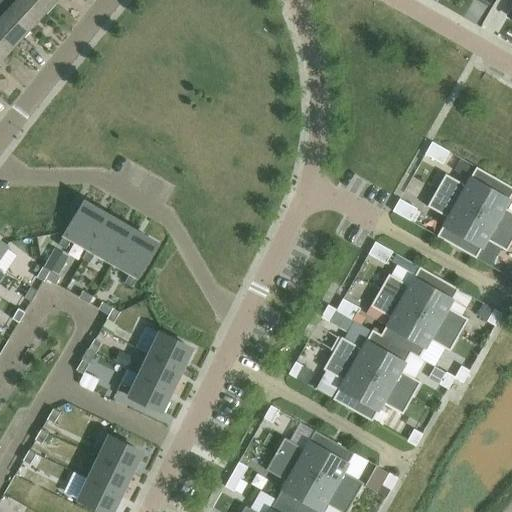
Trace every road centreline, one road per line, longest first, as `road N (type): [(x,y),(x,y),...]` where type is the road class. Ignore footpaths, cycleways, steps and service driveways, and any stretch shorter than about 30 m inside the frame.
road 1 (residential): [(0,167),(12,176),(97,176),(167,217),(217,300),(244,318)]
road 2 (residential): [(147,511),(244,318)]
road 3 (residential): [(306,191),(320,97),(296,0)]
road 4 (residential): [(0,135),(111,0)]
road 5 (residential): [(244,318),(306,191)]
road 6 (residential): [(511,64),(397,0)]
